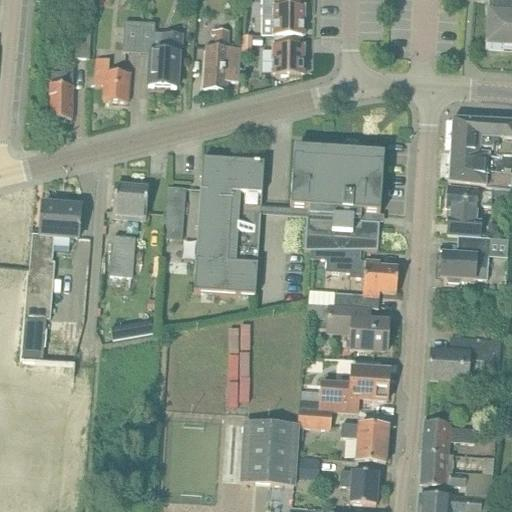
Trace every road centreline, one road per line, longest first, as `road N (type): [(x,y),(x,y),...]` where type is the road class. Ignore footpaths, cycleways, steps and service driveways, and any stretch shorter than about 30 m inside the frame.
road 1 (residential): [(403,511),(432,85)]
road 2 (unclassified): [(4,175),(350,86)]
road 3 (residential): [(12,0),(0,137)]
